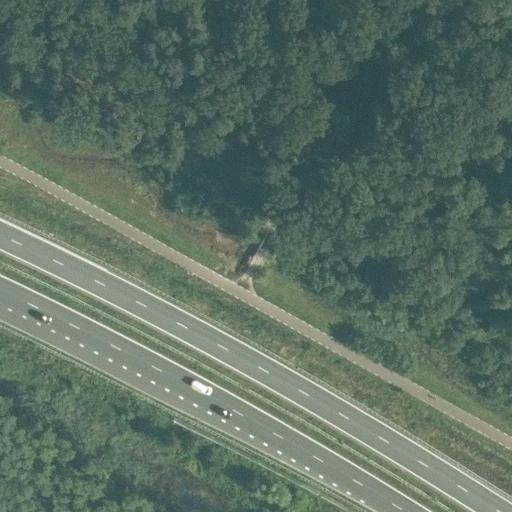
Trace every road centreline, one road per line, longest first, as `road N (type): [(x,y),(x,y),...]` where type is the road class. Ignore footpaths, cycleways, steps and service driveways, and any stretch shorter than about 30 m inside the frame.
road 1 (trunk): [(495,511),(283,382),(0,236)]
road 2 (trunk): [(0,293),(207,398),(402,511)]
